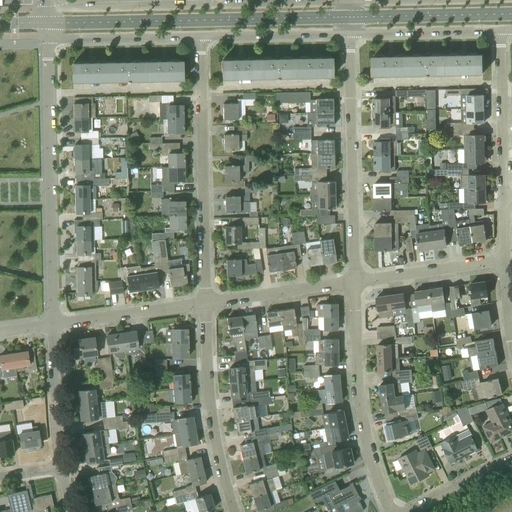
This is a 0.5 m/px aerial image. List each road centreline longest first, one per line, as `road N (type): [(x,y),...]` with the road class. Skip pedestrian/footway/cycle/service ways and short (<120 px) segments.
road 1 (tertiary): [(45,22),(348,17)]
road 2 (residential): [(52,323),(45,38)]
road 3 (residential): [(203,302),(199,35)]
road 4 (residential): [(353,280),(348,32)]
road 5 (residential): [(393,511),(359,406),(353,280)]
road 6 (residential): [(235,511),(207,392),(203,302)]
road 7 (residential): [(500,200),(499,30)]
road 8 (tertiary): [(348,17),(511,13)]
road 9 (residential): [(199,4),(45,7)]
road 10 (residential): [(45,38),(199,35)]
road 11 (residential): [(52,323),(203,302)]
road 12 (residential): [(203,302),(353,280)]
road 13 (residential): [(348,32),(499,30)]
road 14 (residential): [(348,1),(199,4)]
road 15 (residential): [(199,35),(348,32)]
road 16 (residential): [(353,280),(499,258)]
road 17 (residential): [(56,463),(52,323)]
